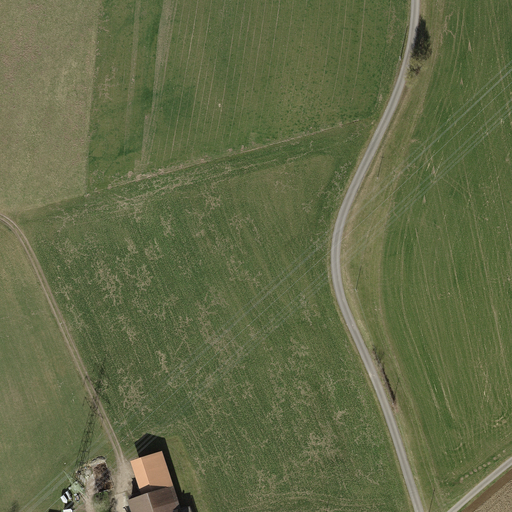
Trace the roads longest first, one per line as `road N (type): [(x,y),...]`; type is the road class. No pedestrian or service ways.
road 1 (residential): [(419,511),(344,307),(335,253),(341,217),(405,71),(417,0)]
road 2 (track): [(119,511),(123,470),(114,439),(23,240),(0,217)]
